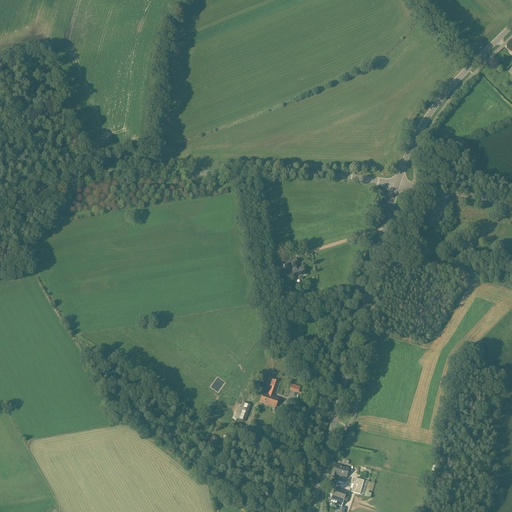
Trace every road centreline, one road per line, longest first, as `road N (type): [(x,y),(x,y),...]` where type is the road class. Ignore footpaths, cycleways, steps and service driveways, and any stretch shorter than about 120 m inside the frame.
road 1 (tertiary): [(0,217),(96,173),(337,174),(397,184)]
road 2 (track): [(310,469),(228,430),(81,337),(24,251),(0,244)]
road 3 (secondary): [(320,472),(397,184)]
road 4 (secondary): [(397,184),(436,102),(511,25)]
